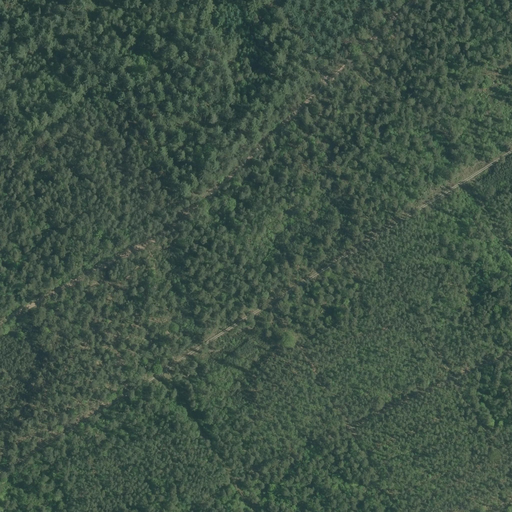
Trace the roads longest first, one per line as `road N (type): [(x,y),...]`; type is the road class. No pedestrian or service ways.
road 1 (track): [(0,473),(511,151)]
road 2 (track): [(414,0),(182,221),(0,323)]
